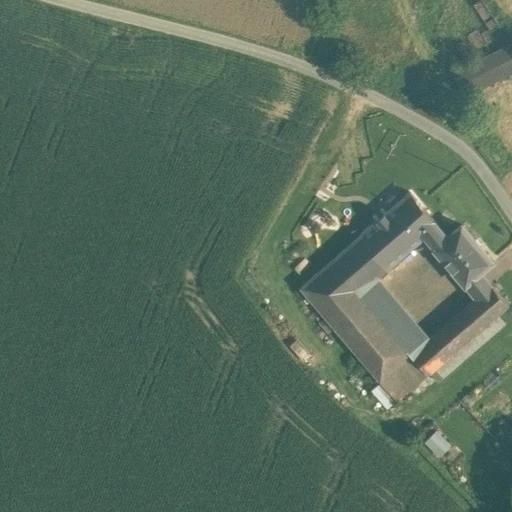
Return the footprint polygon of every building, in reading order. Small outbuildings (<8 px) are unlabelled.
[(477,51),(504,41),(493,10),(466,19),(477,51)] [(511,46),(457,76),(471,101),(511,78),(511,46)] [(411,192),(332,260),(361,292),(376,278),(425,236),(435,248),(449,236),(411,192)] [(449,236),(435,248),(466,284),(481,271),(494,261),(463,225),(449,236)] [(376,278),(361,292),(332,260),(301,286),(398,400),(429,373),(412,354),(429,339),(376,278)] [(429,339),(412,354),(429,373),(430,372),(437,379),(506,321),(499,313),(510,304),(481,271),(466,284),(477,298),(429,339)]
